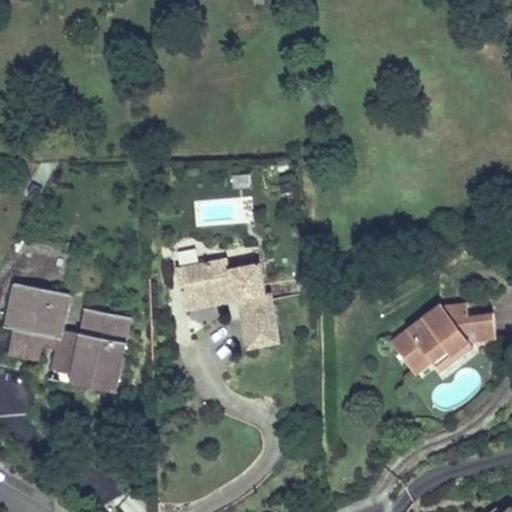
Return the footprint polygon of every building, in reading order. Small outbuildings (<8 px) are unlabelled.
[(178,267),(185,303),(228,295),(226,288),(234,287),(236,301),(240,301),(243,318),(276,311),(273,293),(268,294),(262,262),(231,268),(229,257),(178,267)] [(64,329),(71,293),(17,282),(9,326),(17,328),(62,337),(60,347),(55,370),(77,374),(119,382),(131,317),(89,308),(84,333),(64,329)] [(228,295),(185,303),(187,311),(236,301),(234,287),(226,288),(228,295)] [(470,316),(482,314),(480,301),(443,306),(449,313),(469,310),(470,316)] [(442,303),(392,342),(414,371),(431,358),(434,362),(449,350),(453,355),(471,341),(497,337),(494,312),(482,314),(470,316),(469,310),(449,313),(443,306),(442,303)] [(249,349),(253,349),(250,330),(279,324),(276,311),(243,318),(249,349)] [(250,330),(253,349),(283,343),(279,324),(250,330)] [(62,337),(17,328),(12,353),(42,359),(45,344),(60,347),(62,337)] [(449,350),(434,362),(441,371),(475,346),(471,341),(453,355),(449,350)] [(431,358),(414,371),(418,375),(434,362),(431,358)] [(119,382),(77,374),(75,384),(116,392),(119,382)]
